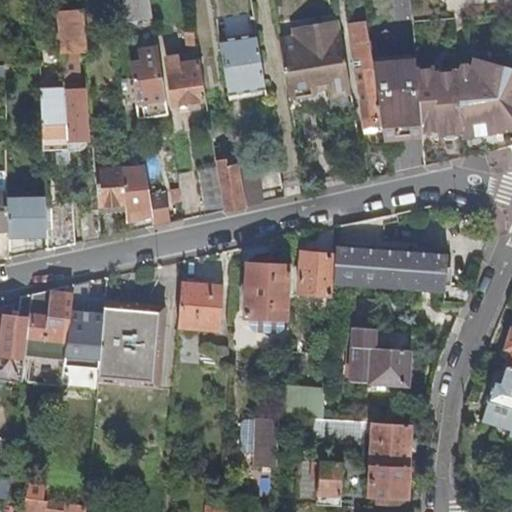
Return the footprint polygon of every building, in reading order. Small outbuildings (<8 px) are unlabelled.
[(123,0),(127,20),(153,16),(150,0),(123,0)] [(61,10),(65,53),(75,52),(77,52),(87,51),(84,7),(61,10)] [(292,38),(280,40),(289,95),(294,98),(314,95),(318,89),(318,84),(327,82),(330,97),(352,93),(340,20),(294,28),(295,34),(294,36),(292,38)] [(370,41),(367,23),(349,25),(365,127),(383,124),(382,116),(380,117),(375,83),(376,83),(370,41)] [(415,56),(397,58),(396,39),(384,29),(370,41),(376,83),(382,116),(383,124),(384,134),(421,131),(416,67),(415,56)] [(186,32),(190,54),(190,55),(199,54),(196,30),(186,32)] [(258,32),(220,39),(223,58),(229,95),(267,88),(258,32)] [(19,45),(9,46),(9,56),(19,56),(19,45)] [(143,61),(133,62),(140,118),(168,113),(158,47),(141,50),(143,61)] [(66,80),(70,135),(71,148),(71,150),(80,149),(81,149),(80,138),(89,138),(86,86),(80,87),(78,65),(77,52),(75,52),(65,53),(65,60),(66,66),(66,73),(66,80)] [(190,55),(190,54),(179,55),(181,64),(201,61),(199,54),(190,55)] [(181,64),(179,55),(167,57),(175,103),(207,99),(201,61),(181,64)] [(511,64),(483,57),(478,73),(464,75),(463,68),(435,70),(435,65),(416,67),(421,131),(437,129),(438,135),(441,134),(458,133),(461,133),(462,137),(507,130),(509,126),(511,125),(511,64)] [(66,80),(61,80),(62,88),(42,89),(44,136),(70,135),(66,80)] [(70,135),(44,136),(44,150),(71,148),(70,135)] [(123,142),(125,167),(128,201),(129,220),(154,214),(151,193),(148,167),(144,142),(123,142)] [(391,174),(387,149),(370,152),(374,178),(383,176),(391,174)] [(218,171),(217,166),(199,170),(205,214),(224,210),(218,171)] [(97,168),(99,203),(128,201),(125,167),(97,168)] [(240,167),(218,171),(224,210),(237,208),(246,205),(241,170),(240,167)] [(246,205),(263,202),(257,168),(241,170),(246,205)] [(168,189),(151,193),(154,214),(156,226),(167,223),(173,222),(168,189)] [(0,190),(0,228),(9,228),(8,195),(8,190),(0,190)] [(46,195),(8,195),(9,228),(9,236),(47,236),(46,207),(46,195)] [(52,206),(46,207),(47,236),(48,248),(70,244),(77,242),(74,201),(52,204),(52,206)] [(102,238),(99,207),(82,209),(83,241),(92,240),(102,238)] [(290,237),(283,238),(284,247),(291,246),(290,237)] [(449,252),(383,248),(336,245),(336,255),(335,278),(446,286),(449,252)] [(299,292),(333,294),(335,278),(336,255),(303,253),(299,292)] [(288,317),(291,265),(248,262),(246,315),(251,316),(250,326),(253,332),(278,334),(282,327),(282,317),(288,317)] [(65,358),(64,362),(99,366),(103,321),(77,319),(78,311),(86,312),(91,280),(75,284),(74,294),(65,358)] [(223,284),(183,282),(179,326),(220,329),(223,284)] [(471,288),(446,286),(445,300),(466,301),(471,288)] [(32,293),(25,353),(65,358),(74,294),(50,291),(50,289),(32,293)] [(2,315),(0,328),(0,353),(25,356),(25,353),(32,293),(20,296),(17,316),(2,315)] [(99,366),(98,381),(129,384),(161,387),(168,310),(105,305),(103,321),(99,366)] [(351,381),(409,385),(411,350),(376,347),(377,333),(377,329),(355,327),(351,381)] [(376,347),(411,350),(412,335),(377,333),(376,347)] [(511,367),(505,365),(500,380),(495,379),(488,400),(489,401),(511,407),(511,367)] [(286,386),(283,417),(322,419),(324,419),(326,390),(286,386)] [(511,435),(511,407),(489,401),(483,419),(511,429),(510,434),(511,435)] [(262,429),(256,428),(257,417),(247,416),(242,421),(240,446),(245,451),(256,452),(255,458),(255,466),(278,467),(280,418),(263,417),(262,429)] [(321,430),(372,433),(373,422),(324,419),(322,419),(321,430)] [(373,422),(372,433),(371,463),(410,465),(411,450),(412,438),(413,424),(373,422)] [(346,463),(303,459),(300,497),(318,499),(317,504),(342,505),(346,463)] [(369,496),(377,496),(408,498),(410,465),(371,463),(369,496)] [(45,481),(28,481),(21,511),(39,511),(42,499),(45,483),(45,481)] [(86,505),(89,488),(45,483),(42,499),(63,502),(86,505)] [(39,511),(61,511),(63,502),(42,499),(39,511)]
